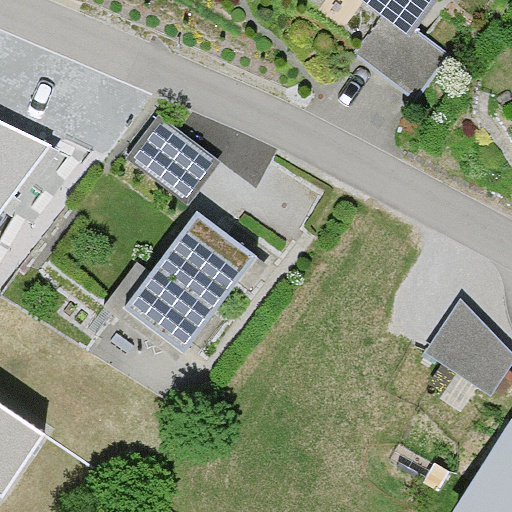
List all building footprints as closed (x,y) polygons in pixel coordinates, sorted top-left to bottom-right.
[(457,54),(427,32),(450,0),(361,0),(388,20),(360,57),(421,102),(457,54)] [(129,164),(198,208),(225,166),(159,122),(129,164)] [(0,207),(45,148),(0,126),(0,207)] [(273,258),(200,212),(131,313),(202,363),(273,258)] [(432,358),(495,396),(511,367),(511,341),(460,311),(432,358)] [(47,434),(0,402),(0,495),(4,498),(47,434)] [(511,511),(511,422),(463,511),(511,511)]
